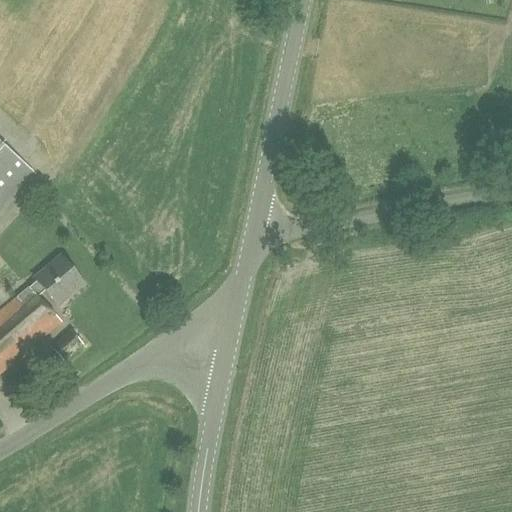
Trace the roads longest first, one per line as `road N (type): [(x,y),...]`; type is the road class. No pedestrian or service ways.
road 1 (unclassified): [(254,229),(294,232),(511,193)]
road 2 (unclassified): [(0,450),(163,356),(191,344),(227,346)]
road 3 (secondary): [(254,229),(300,0)]
road 4 (secondary): [(200,511),(227,346)]
road 5 (secondary): [(227,346),(254,229)]
